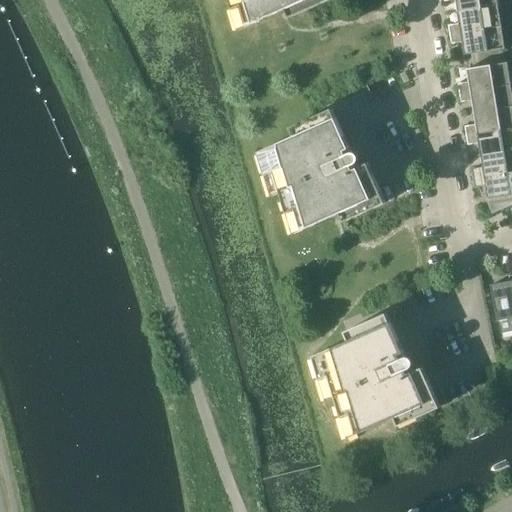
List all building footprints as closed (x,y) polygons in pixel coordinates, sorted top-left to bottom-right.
[(229,0),(239,31),(287,10),(290,18),(330,0),(229,0)] [(497,0),(443,0),(444,2),(453,0),(456,2),(458,12),(498,5),(497,0)] [(498,5),(458,12),(459,21),(457,24),(448,25),(449,35),(502,26),(498,5)] [(505,49),(502,26),(449,35),(451,44),(460,43),(463,45),(465,55),(505,49)] [(459,93),(511,85),(508,62),(467,69),(469,79),(467,82),(457,84),(459,93)] [(511,89),(511,85),(459,93),(460,103),(470,101),(473,103),(474,112),(511,106),(511,89)] [(511,106),(474,112),(476,122),(474,125),(464,126),(466,136),(511,128),(511,106)] [(352,153),(332,109),(290,128),(294,137),(259,152),(272,197),(281,193),(293,234),(341,213),(344,222),(386,203),(368,163),(358,168),(357,164),(358,163),(359,162),(359,161),(360,159),(360,158),(360,157),(359,156),(359,155),(358,154),(357,153),(356,153),(355,152),(354,152),(353,152),(352,153)] [(511,128),(466,136),(467,145),(477,144),(480,146),(481,155),(511,149),(511,128)] [(511,149),(481,155),(483,164),(481,167),(471,169),(473,178),(511,171),(511,149)] [(511,194),(511,171),(473,178),(474,188),(484,186),(487,188),(488,199),(511,194)] [(511,280),(492,285),(499,321),(511,318),(511,280)] [(406,357),(387,313),(345,332),(349,341),(314,356),(327,400),(336,396),(348,438),(395,417),(399,426),(441,407),(423,367),(413,372),(411,368),(412,368),(413,367),(414,366),(414,365),(414,364),(414,363),(414,361),(414,360),(413,359),(412,358),(411,357),(408,357),(407,357),(406,357)]
